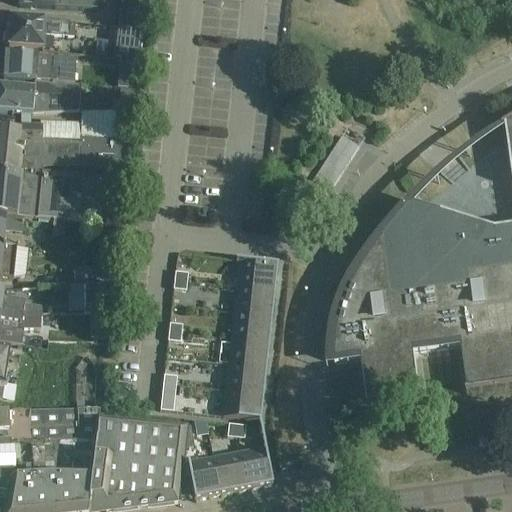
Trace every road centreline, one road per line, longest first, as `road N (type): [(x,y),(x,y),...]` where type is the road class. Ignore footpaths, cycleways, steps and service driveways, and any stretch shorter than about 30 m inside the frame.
road 1 (residential): [(420,136),(375,174),(331,259),(309,363),(321,473),(304,511)]
road 2 (residential): [(511,486),(337,511)]
